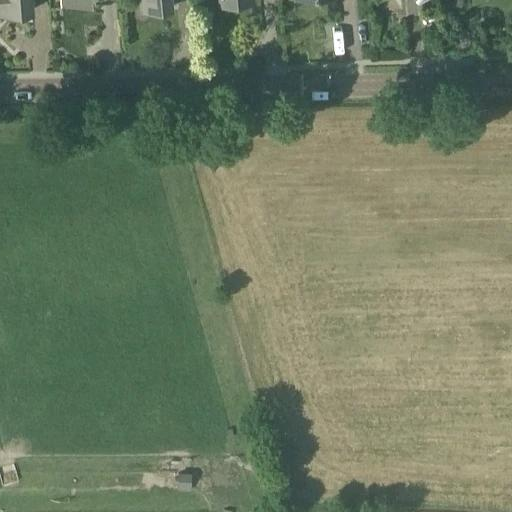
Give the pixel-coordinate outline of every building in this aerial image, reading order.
[(0,0),(0,13),(33,11),(31,0),(0,0)] [(171,0),(142,0),(144,10),(173,8),(171,0)] [(270,0),(274,16),(286,13),(282,0),(270,0)] [(337,30),(320,30),(320,46),(338,46),(337,30)] [(511,65),(511,45),(461,47),(462,68),(511,65)]
